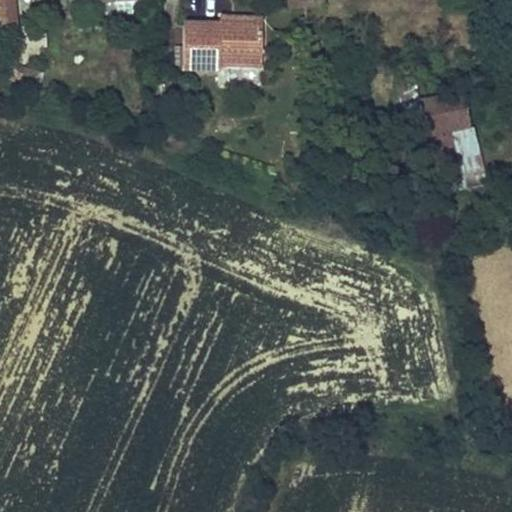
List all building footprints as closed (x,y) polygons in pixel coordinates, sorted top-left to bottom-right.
[(12,0),(0,0),(0,30),(15,29),(12,0)] [(132,0),(128,0),(115,1),(116,14),(139,12),(138,0),(132,0)] [(261,20),(234,19),(234,26),(218,26),(183,25),(182,70),(218,71),(218,67),(260,67),(261,20)] [(314,35),(306,36),(306,61),(314,60),(314,35)] [(14,79),(38,88),(42,76),(18,67),(17,71),(10,68),(8,74),(14,77),(14,79)] [(487,184),(463,95),(423,106),(430,135),(428,135),(437,166),(434,166),(442,196),(487,184)]
